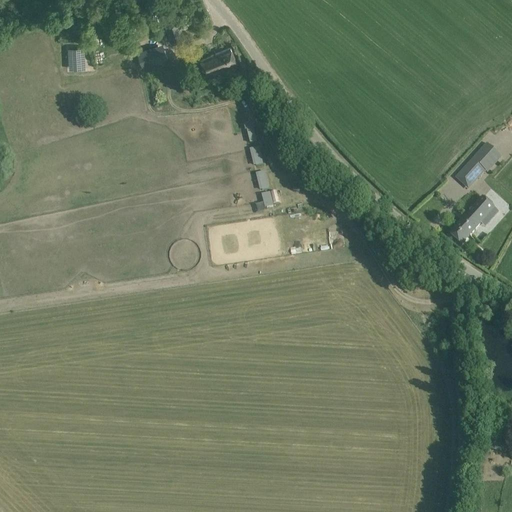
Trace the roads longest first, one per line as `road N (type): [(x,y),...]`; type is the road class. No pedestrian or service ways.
road 1 (track): [(456,298),(420,302),(398,292),(361,235),(289,168),(241,100),(151,110),(136,50)]
road 2 (tertiary): [(471,273),(386,213),(322,152),(212,0)]
road 3 (unclassified): [(455,511),(461,443),(452,312),(471,273)]
